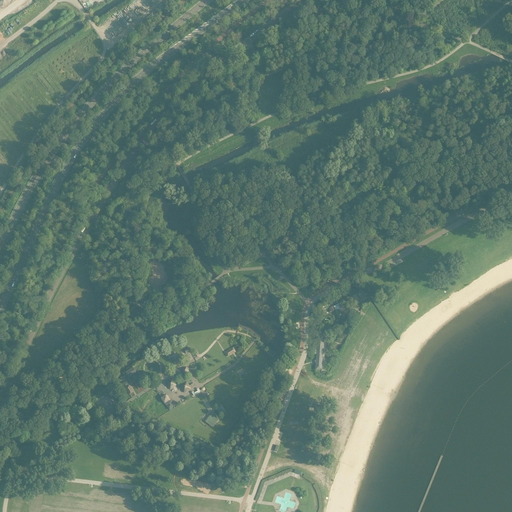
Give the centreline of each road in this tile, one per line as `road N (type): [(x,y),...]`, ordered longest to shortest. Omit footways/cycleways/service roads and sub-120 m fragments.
road 1 (unclassified): [(0,394),(55,280),(140,143),(181,95),(305,0)]
road 2 (trunk): [(0,311),(88,133),(140,75),(243,0)]
road 3 (unknown): [(0,435),(108,331),(131,268),(142,189),(168,152)]
road 4 (trunk): [(210,0),(79,119),(0,252)]
road 5 (unknown): [(168,152),(230,92),(339,44),(405,0)]
